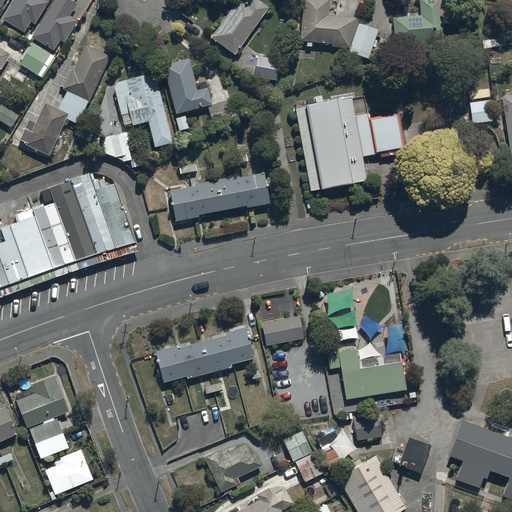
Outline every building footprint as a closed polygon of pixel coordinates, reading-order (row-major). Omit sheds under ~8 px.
[(14,0),(3,18),(25,32),(32,21),(35,23),(49,1),(47,0),(14,0)] [(78,4),(71,0),(54,0),(32,36),(54,50),(61,40),(64,43),(78,21),(70,16),(78,4)] [(260,0),(248,0),(248,1),(246,0),(235,0),(210,37),(236,54),(269,6),(260,0)] [(329,0),(303,0),(300,41),(333,43),(332,46),(348,48),(347,51),(368,58),(379,29),(359,22),(360,17),(329,14),(329,0)] [(441,0),(419,0),(420,16),(393,17),(395,44),(444,41),(443,23),(453,23),(452,1),(442,2),(441,0)] [(56,57),(33,42),(20,63),(43,77),(56,57)] [(90,113),(85,111),(111,56),(86,44),(73,70),(69,68),(60,87),(67,91),(59,108),(46,102),(32,131),(25,128),(19,140),(50,155),(68,118),(79,124),(81,119),(86,121),(90,113)] [(0,71),(11,53),(0,47),(0,94),(2,92),(0,90),(0,71)] [(280,59),(257,55),(254,76),(276,79),(280,59)] [(196,83),(189,57),(164,64),(177,113),(208,105),(213,123),(238,116),(234,98),(213,104),(206,80),(196,83)] [(114,87),(121,114),(130,112),(134,125),(148,121),(155,147),(174,142),(156,71),(118,81),(114,87)] [(511,95),(502,97),(511,163),(511,95)] [(365,96),(296,107),(310,190),(368,180),(364,156),(406,149),(400,111),(369,117),(365,96)] [(491,99),(469,101),(472,124),(494,121),(491,99)] [(19,115),(2,104),(0,107),(0,120),(11,127),(19,115)] [(133,159),(125,132),(101,137),(107,165),(133,159)] [(246,152),(230,155),(231,164),(248,161),(246,152)] [(197,170),(196,163),(178,166),(179,173),(197,170)] [(194,185),(170,189),(176,221),(199,217),(199,213),(246,206),(247,207),(270,204),(265,172),(240,176),(239,174),(193,181),(194,185)] [(57,202),(78,261),(117,247),(95,183),(91,173),(52,187),(57,202)] [(95,183),(118,247),(138,241),(117,183),(108,187),(105,179),(95,183)] [(78,261),(57,202),(35,210),(56,268),(78,261)] [(31,276),(56,268),(35,210),(16,216),(18,222),(12,224),(31,276)] [(31,276),(12,224),(2,228),(4,233),(0,234),(0,248),(13,283),(31,276)] [(0,288),(13,283),(0,248),(0,288)] [(262,325),(267,348),(304,341),(299,318),(262,325)] [(188,375),(188,378),(232,367),(231,364),(255,358),(249,336),(251,335),(250,333),(248,333),(246,326),(225,332),(226,335),(179,347),(178,344),(155,350),(158,358),(156,358),(157,363),(159,362),(161,368),(157,369),(159,375),(162,374),(164,382),(188,375)] [(341,370),(347,402),(407,393),(403,365),(361,372),(357,352),(328,357),(331,371),(341,370)] [(55,374),(32,383),(36,392),(17,400),(29,428),(43,422),(44,424),(31,429),(43,458),(70,447),(58,418),(56,419),(55,417),(70,410),(55,374)] [(0,410),(0,442),(19,434),(8,407),(0,410)] [(352,413),(355,435),(380,431),(376,409),(352,413)] [(501,491),(511,495),(511,432),(459,413),(446,449),(462,454),(454,474),(477,482),(485,463),(508,471),(501,491)] [(312,452),(302,430),(282,439),(292,461),(312,452)] [(397,460),(419,468),(429,440),(407,432),(397,460)] [(252,453),(246,442),(223,453),(221,449),(205,457),(222,492),(241,483),(238,477),(263,465),(256,451),(252,453)] [(82,449),(60,458),(63,463),(46,470),(57,495),(94,479),(82,449)] [(325,472),(315,451),(295,461),(305,481),(325,472)] [(358,511),(390,511),(404,504),(374,451),(336,473),(358,511)] [(12,453),(0,457),(0,465),(14,459),(12,453)] [(293,503),(285,488),(273,494),(269,487),(256,494),(259,499),(234,511),(282,511),(281,509),(293,503)] [(307,511),(330,511),(326,503),(318,508),(317,507),(307,511)]
